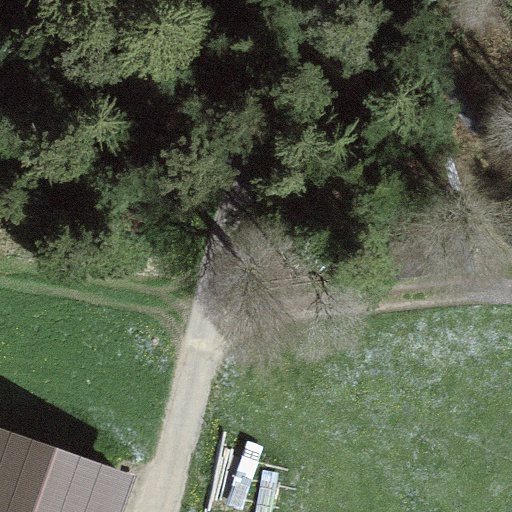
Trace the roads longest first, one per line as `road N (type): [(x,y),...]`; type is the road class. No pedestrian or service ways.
road 1 (track): [(308,0),(154,511)]
road 2 (track): [(210,310),(511,291)]
